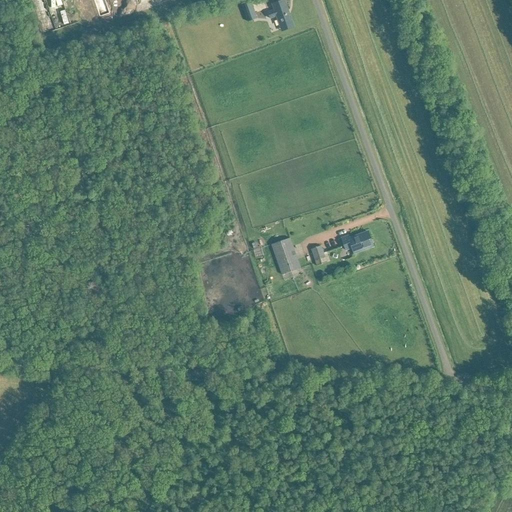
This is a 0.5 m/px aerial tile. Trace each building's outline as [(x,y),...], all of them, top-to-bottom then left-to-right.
[(48,0),(34,0),(37,12),(42,11),(43,15),(50,14),(52,19),(48,20),(49,23),(44,24),(46,29),(55,27),(48,0)] [(270,19),(277,16),(282,32),(294,27),(284,0),(272,5),(275,11),(268,13),(270,19)] [(248,22),(257,18),(251,1),(241,5),(248,22)] [(354,253),(373,246),(368,232),(350,239),(349,236),(342,239),(346,250),(352,248),(354,253)] [(282,275),(301,268),(290,238),(272,245),(282,275)] [(314,261),(326,257),(322,246),(311,250),(314,261)]
